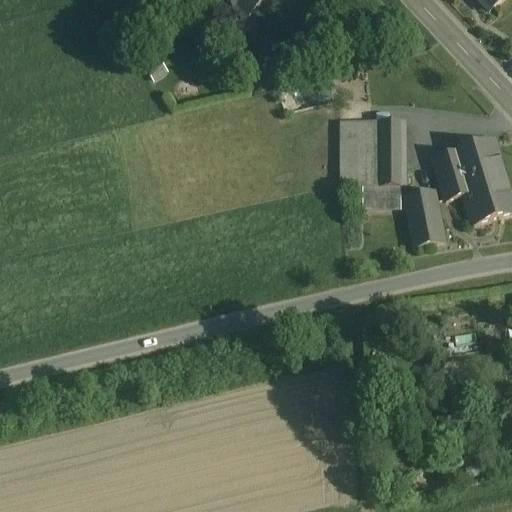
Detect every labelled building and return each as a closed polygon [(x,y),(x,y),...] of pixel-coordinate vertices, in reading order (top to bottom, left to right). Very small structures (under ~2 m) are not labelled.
[(221,0),(244,24),(269,0),(221,0)] [(474,0),(490,17),(507,0),(474,0)] [(401,187),(400,121),(342,122),(344,189),(401,187)] [(511,206),(511,191),(491,139),(443,158),(469,224),(511,206)] [(441,193),(407,200),(418,253),(452,246),(441,193)]
